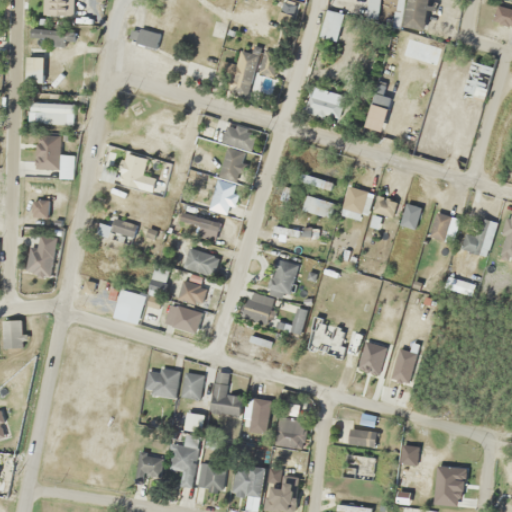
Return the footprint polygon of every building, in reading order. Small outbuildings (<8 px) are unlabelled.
[(407,0),(404,26),(424,29),(428,0),(407,0)] [(280,17),(294,17),(294,4),(280,4),(280,17)] [(511,23),(511,5),(495,5),(495,23),(511,23)] [(335,42),(343,14),(327,9),(319,37),(335,42)] [(70,47),(70,29),(30,29),(30,47),(70,47)] [(273,77),(279,52),(252,46),(251,52),(240,50),(236,67),(224,64),(222,73),(233,75),(232,82),(251,86),(254,73),(273,77)] [(482,99),(491,66),(472,61),(462,94),(482,99)] [(303,108),(330,119),(341,94),(314,83),(303,108)] [(384,129),(385,96),(370,96),(368,129),(384,129)] [(74,103),(29,102),(28,122),(73,123),(74,103)] [(228,214),(246,150),(252,151),(257,132),(228,124),(223,142),(227,143),(209,209),(228,214)] [(36,168),(60,168),(60,134),(36,134),(36,168)] [(158,192),(165,161),(124,151),(117,183),(158,192)] [(160,201),(137,194),(131,212),(154,219),(160,201)] [(302,208),(330,217),(334,203),(307,194),(302,208)] [(372,209),(378,212),(384,200),(379,197),(372,209)] [(47,217),(47,201),(33,201),(33,217),(47,217)] [(413,229),(420,207),(406,202),(399,224),(413,229)] [(214,241),(220,224),(183,211),(178,223),(198,231),(196,235),(214,241)] [(428,237),(444,242),(452,216),(436,211),(428,237)] [(465,251),(488,256),(495,221),(472,216),(465,251)] [(134,223),(113,218),(110,231),(131,236),(134,223)] [(30,245),(26,271),(50,276),(57,236),(39,233),(37,246),(30,245)] [(182,271),(210,278),(216,255),(188,248),(182,271)] [(291,295),(296,262),(273,259),(268,291),(291,295)] [(147,294),(160,298),(169,268),(156,264),(147,294)] [(208,292),(187,278),(176,293),(198,307),(208,292)] [(265,327),(275,299),(250,290),(240,318),(265,327)] [(201,311),(172,303),(166,324),(195,332),(201,311)] [(22,348),(22,320),(2,320),(2,348),(22,348)] [(268,347),(270,340),(251,334),(249,341),(268,347)] [(394,380),(410,382),(413,351),(397,350),(394,380)] [(146,370),(146,394),(177,394),(177,370),(146,370)] [(199,399),(203,374),(184,371),(181,396),(199,399)] [(227,380),(214,378),(211,412),(239,416),(241,396),(225,394),(227,380)] [(271,400),(245,397),(244,418),(249,418),(248,431),(268,433),(271,400)] [(306,421),(279,416),(274,444),(301,449),(306,421)] [(347,442),(359,445),(362,432),(351,428),(347,442)] [(200,436),(185,434),(184,445),(171,444),(168,469),(181,470),(179,485),(194,487),(200,436)] [(245,508),(260,510),(267,446),(239,443),(233,490),(247,491),(245,508)] [(198,486),(222,488),(224,465),(201,463),(198,486)] [(296,510),(296,477),(283,477),(283,488),(270,488),(270,510),(296,510)]
